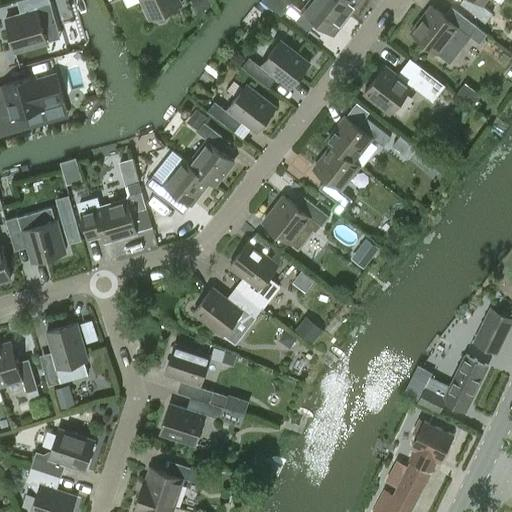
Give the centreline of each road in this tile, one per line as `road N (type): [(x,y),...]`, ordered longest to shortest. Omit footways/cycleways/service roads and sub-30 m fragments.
road 1 (residential): [(100,279),(193,252),(211,238),(392,0)]
road 2 (residential): [(100,511),(135,409),(131,371),(100,279)]
